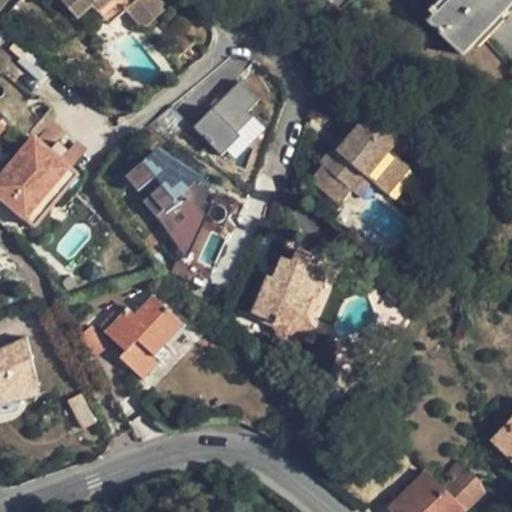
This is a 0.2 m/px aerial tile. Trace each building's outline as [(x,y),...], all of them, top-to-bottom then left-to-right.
[(138,0),(139,1),(129,10),(140,26),(144,23),(148,27),(161,16),(147,0),(61,0),(77,20),(92,7),(98,13),(113,0),(138,0)] [(109,26),(129,10),(139,1),(138,0),(113,0),(98,13),(109,26)] [(160,0),(147,0),(161,16),(166,13),(161,7),(164,4),(160,0)] [(511,0),(451,0),(429,23),(464,55),(511,5),(511,0)] [(15,65),(19,70),(12,77),(31,95),(48,78),(25,54),(15,65)] [(239,84),(193,128),(221,157),(241,137),(235,131),(249,118),(244,112),(255,101),(239,84)] [(116,92),(122,99),(129,93),(123,86),(116,92)] [(340,151),(337,148),(322,164),(323,166),(352,190),(355,193),(369,177),(390,195),(414,168),(401,157),(413,142),(376,111),(352,139),(354,141),(347,148),(345,146),(340,151)] [(349,135),(337,148),(340,151),(345,146),(347,148),(354,141),(352,139),(349,135)] [(30,140),(0,178),(0,203),(25,223),(67,170),(57,161),(47,153),(30,140)] [(54,145),(47,153),(57,161),(64,153),(54,145)] [(201,179),(159,148),(125,175),(138,191),(156,175),(163,184),(142,201),(186,258),(213,201),(201,179)] [(340,204),(352,190),(323,166),(312,179),(340,204)] [(67,170),(25,223),(33,229),(76,176),(67,170)] [(282,245),(276,257),(280,259),(281,257),(292,262),(296,251),(282,245)] [(281,257),(280,259),(272,277),(269,276),(253,314),(276,325),(285,346),(309,336),(301,320),(312,296),(325,263),(296,251),(292,262),(281,257)] [(276,257),(269,276),(272,277),(280,259),(276,257)] [(332,266),(325,263),(312,296),(318,299),(332,266)] [(137,374),(166,343),(184,324),(155,297),(137,316),(129,309),(105,333),(126,353),(122,359),(137,374)] [(80,336),(93,361),(109,345),(90,328),(80,336)] [(0,407),(40,398),(26,338),(0,349),(0,407)] [(173,350),(166,343),(137,374),(141,378),(143,378),(145,379),(173,350)] [(511,418),(492,439),(511,459),(511,418)] [(451,480),(442,488),(465,511),(483,495),(480,484),(460,463),(447,476),(451,480)] [(465,511),(442,488),(426,472),(386,509),(388,511),(465,511)]
